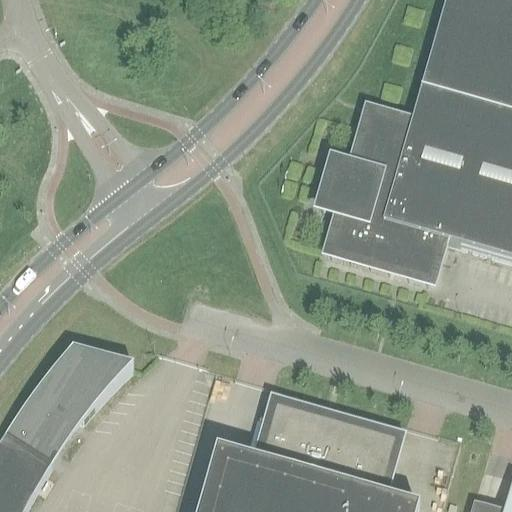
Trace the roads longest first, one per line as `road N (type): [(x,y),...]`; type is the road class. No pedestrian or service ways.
road 1 (unclassified): [(511,406),(205,325)]
road 2 (primary): [(147,219),(283,100),(356,0)]
road 3 (primary): [(311,0),(206,124),(127,188)]
road 4 (primary): [(0,359),(84,267),(147,219)]
road 5 (unclassified): [(127,188),(58,91),(24,25)]
road 6 (primary): [(127,188),(0,303)]
